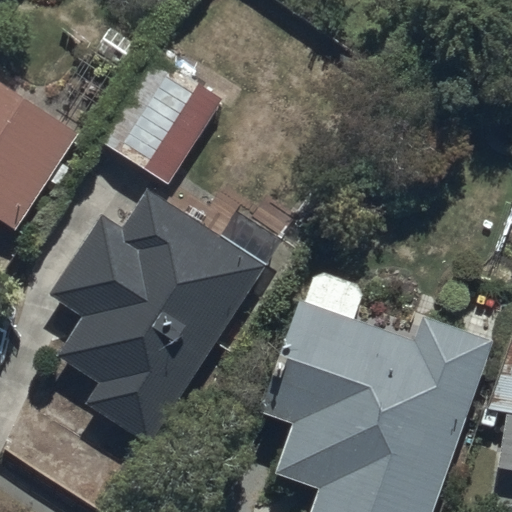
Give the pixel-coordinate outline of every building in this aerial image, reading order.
[(221,96),(152,54),(100,140),(169,182),(221,96)] [(83,128),(0,76),(0,218),(19,230),(83,128)] [(121,230),(98,215),(52,293),(81,310),(55,355),(98,380),(86,400),(156,441),(268,264),(148,187),(121,230)] [(364,291),(314,272),(263,413),(292,423),(274,471),(320,488),(310,511),(433,511),(496,341),(424,315),(414,340),(355,318),(364,291)] [(511,413),(502,468),(511,469),(511,413)]
